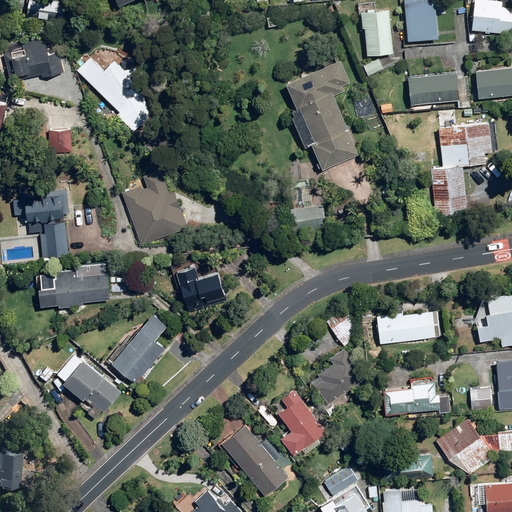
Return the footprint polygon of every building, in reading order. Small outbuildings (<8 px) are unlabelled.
[(26,0),(24,17),(61,22),(63,0),(26,0)] [(402,0),(406,39),(438,36),(434,0),(402,0)] [(511,0),(473,0),(471,28),(511,32),(511,0)] [(363,25),(366,53),(392,51),(388,6),(360,8),(361,24),(363,25)] [(267,15),(268,25),(276,24),(276,15),(267,15)] [(28,69),(30,75),(41,73),(41,75),(62,70),(57,48),(48,51),(44,34),(19,40),(21,51),(10,54),(9,48),(2,49),(7,74),(28,69)] [(116,113),(136,133),(149,120),(132,104),(146,90),(114,58),(103,69),(89,56),(78,68),(120,109),(116,113)] [(362,64),(367,74),(382,66),(377,56),(362,64)] [(309,141),(321,168),(357,152),(332,93),(343,89),(341,84),(349,81),(339,57),(284,81),(295,105),(298,104),(313,139),(309,141)] [(511,64),(475,68),(478,96),(511,93),(511,64)] [(457,99),(457,105),(468,104),(465,74),(456,75),(456,70),(407,74),(409,103),(457,99)] [(398,71),(387,73),(390,88),(401,86),(398,71)] [(380,103),(381,110),(391,109),(391,102),(380,103)] [(430,166),(435,214),(467,211),(462,164),(485,162),(484,151),(491,150),(488,120),(438,125),(442,165),(430,166)] [(47,128),(48,150),(71,150),(70,127),(47,128)] [(141,186),(125,192),(143,241),(187,226),(174,191),(170,192),(162,170),(146,175),(150,187),(143,189),(141,186)] [(289,180),(292,205),(311,202),(307,177),(289,180)] [(39,217),(39,221),(47,220),(46,216),(63,215),(63,212),(68,211),(65,187),(17,191),(18,197),(12,198),(14,213),(24,212),(25,218),(39,217)] [(285,206),(287,231),(325,228),(323,204),(285,206)] [(39,232),(42,255),(68,253),(64,220),(43,222),(44,232),(39,232)] [(57,303),(57,306),(81,303),(81,300),(109,298),(105,261),(73,264),(73,266),(54,269),(54,270),(34,272),(38,304),(57,303)] [(174,269),(187,309),(202,304),(201,300),(222,293),(215,270),(197,275),(193,263),(174,269)] [(491,309),(487,309),(489,321),(478,322),(480,337),(495,334),(497,343),(511,340),(511,289),(489,293),(491,309)] [(376,313),(379,342),(440,335),(437,309),(403,313),(403,310),(376,313)] [(125,374),(135,382),(164,346),(153,338),(166,322),(152,310),(110,362),(120,370),(116,375),(121,380),(125,374)] [(325,319),(343,345),(359,333),(352,323),(346,328),(334,312),(325,319)] [(469,330),(470,315),(452,315),(451,330),(469,330)] [(313,383),(327,403),(365,376),(342,345),(327,355),(331,360),(316,371),(321,377),(313,383)] [(496,389),(498,407),(511,405),(511,356),(495,359),(498,389),(496,389)] [(86,412),(93,418),(101,408),(103,409),(120,389),(80,357),(74,364),(72,361),(65,369),(68,372),(61,381),(81,398),(83,396),(92,403),(86,412)] [(38,374),(45,380),(52,371),(45,365),(38,374)] [(434,379),(412,381),(412,383),(384,385),(386,409),(440,405),(439,392),(435,392),(434,379)] [(469,387),(471,410),(492,407),(490,385),(469,387)] [(279,437),(293,455),(326,430),(293,386),(280,396),(285,403),(276,410),(290,429),(279,437)] [(63,430),(50,405),(31,414),(44,440),(63,430)] [(449,458),(468,472),(494,454),(491,450),(511,447),(511,427),(497,429),(497,431),(479,432),(467,416),(435,439),(449,458)] [(220,440),(263,494),(287,475),(274,459),(279,455),(265,437),(259,441),(243,421),(220,440)] [(0,483),(18,485),(21,451),(0,449),(0,483)] [(381,458),(383,480),(433,474),(430,453),(381,458)] [(368,511),(371,510),(354,481),(358,479),(349,464),(323,480),(332,495),(318,504),(323,511),(368,511)] [(511,511),(511,480),(484,483),(485,511),(511,511)] [(368,485),(368,496),(376,495),(376,485),(368,485)] [(186,511),(243,511),(230,497),(224,503),(218,496),(216,498),(206,487),(193,498),(197,503),(186,511)] [(380,511),(431,511),(430,495),(398,499),(397,487),(378,489),(380,511)]
